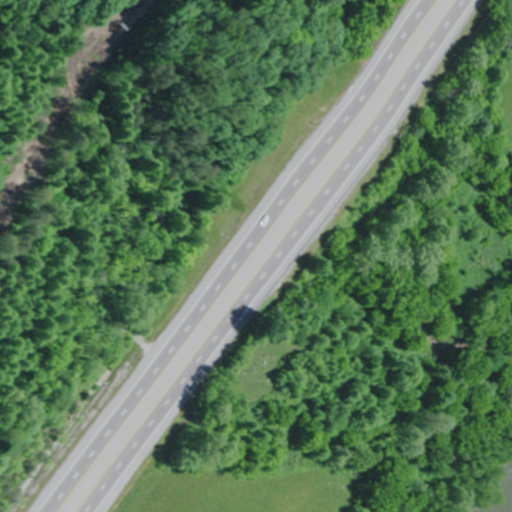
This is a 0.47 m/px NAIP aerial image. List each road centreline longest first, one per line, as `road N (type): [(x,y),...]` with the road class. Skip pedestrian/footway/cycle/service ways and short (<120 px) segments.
road 1 (trunk): [(422,0),(44,511)]
road 2 (trunk): [(89,511),(467,0)]
